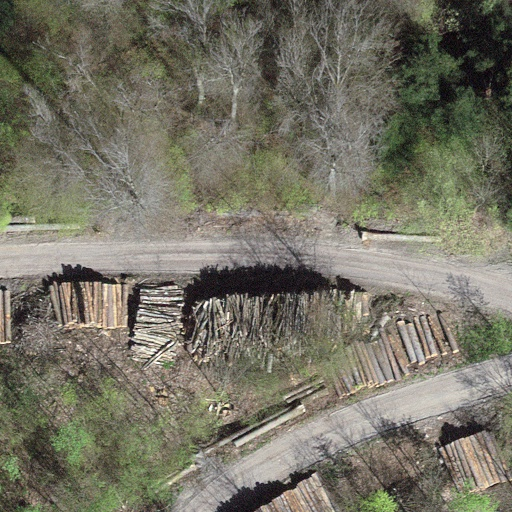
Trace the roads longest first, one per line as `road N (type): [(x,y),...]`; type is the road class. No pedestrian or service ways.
road 1 (track): [(511,276),(301,249),(0,256)]
road 2 (track): [(511,363),(309,438),(185,511)]
